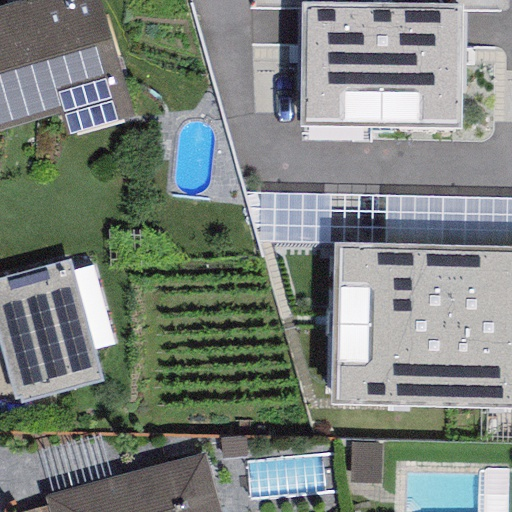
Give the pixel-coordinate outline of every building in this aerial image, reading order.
[(96,0),(53,0),(0,15),(0,138),(59,122),(65,141),(132,121),(96,0)] [(472,3),(376,0),(287,0),(283,147),(468,152),(472,3)] [(511,250),(324,245),(318,420),(511,426),(511,250)] [(74,263),(0,282),(0,354),(14,408),(105,385),(74,263)] [(57,481),(119,472),(113,429),(51,438),(57,481)] [(219,511),(205,458),(45,501),(48,511),(219,511)]
